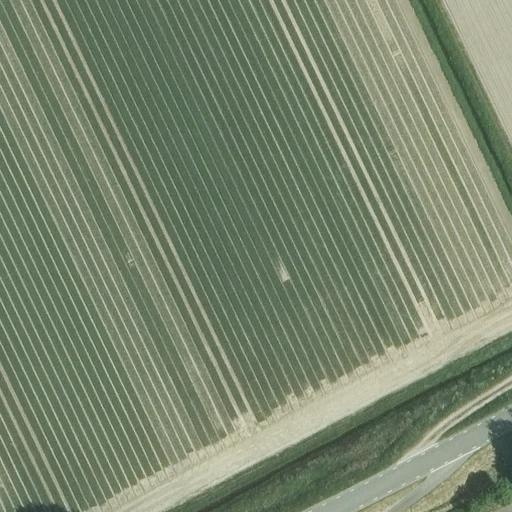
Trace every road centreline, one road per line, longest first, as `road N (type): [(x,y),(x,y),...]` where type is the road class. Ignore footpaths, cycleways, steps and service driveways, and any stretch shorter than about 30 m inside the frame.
road 1 (tertiary): [(511,417),(328,511)]
road 2 (track): [(511,382),(436,432),(396,478)]
